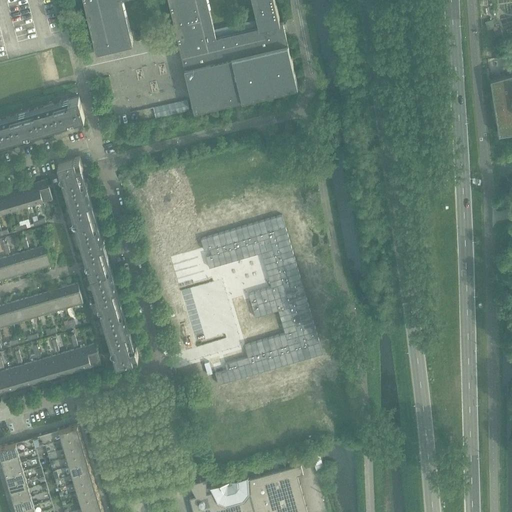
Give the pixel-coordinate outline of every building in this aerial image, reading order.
[(84,0),(97,51),(100,50),(133,42),(123,0),(168,0),(177,34),(182,55),(183,58),(184,64),(192,100),(195,110),(238,99),(298,85),(287,36),(283,21),(280,22),(274,0),(84,0)] [(492,20),(486,22),(488,29),(495,27),(492,20)] [(511,72),(506,74),(505,72),(491,78),(499,134),(511,131),(511,72)] [(79,96),(0,118),(0,141),(85,116),(79,96)] [(82,167),(83,167),(80,156),(58,163),(87,260),(88,266),(117,363),(139,357),(136,346),(135,347),(133,341),(130,341),(128,332),(130,332),(127,321),(125,322),(120,305),(122,304),(120,296),(117,297),(112,280),(115,279),(112,268),(109,269),(107,261),(102,246),(105,245),(102,235),(99,235),(94,218),(97,218),(94,209),(92,210),(87,193),(89,192),(86,182),(84,183),(81,174),(84,173),(82,167)] [(47,179),(38,181),(43,199),(50,198),(50,200),(53,199),(53,200),(54,199),(47,179)] [(37,204),(36,202),(43,199),(38,181),(29,184),(35,205),(37,204)] [(29,184),(19,187),(25,205),(31,203),(32,206),(35,205),(29,184)] [(19,187),(10,189),(16,210),(19,209),(18,207),(25,205),(19,187)] [(10,189),(1,192),(6,210),(13,208),(13,211),(16,210),(10,189)] [(282,216),(201,238),(204,250),(210,248),(211,254),(206,256),(209,267),(261,253),(271,287),(248,294),(255,317),(278,310),(285,334),(244,345),(248,356),(225,363),(226,369),(215,372),(218,383),(323,354),(282,216)] [(46,244),(37,247),(42,265),(48,264),(50,267),(52,266),(53,266),(46,244)] [(37,247),(28,250),(34,271),(36,270),(36,267),(42,265),(37,247)] [(28,250),(18,253),(24,271),(30,269),(31,272),(34,271),(28,250)] [(18,253),(9,255),(15,277),(18,276),(18,273),(24,271),(18,253)] [(9,255),(0,258),(5,276),(11,275),(13,277),(15,277),(9,255)] [(78,282),(69,285),(74,303),(80,301),(81,304),(83,303),(84,303),(78,282)] [(67,305),(74,303),(69,285),(59,288),(65,309),(68,308),(67,305)] [(59,288),(50,291),(55,309),(62,307),(62,309),(65,309),(59,288)] [(48,311),(55,309),(50,291),(41,293),(47,314),(49,313),(48,311)] [(41,293),(31,296),(37,314),(43,312),(44,315),(47,314),(41,293)] [(31,296),(22,299),(28,319),(30,319),(30,316),(37,314),(31,296)] [(22,299),(13,301),(18,320),(25,318),(25,320),(28,319),(22,299)] [(13,301),(3,304),(9,325),(12,324),(11,322),(18,320),(13,301)] [(3,304),(0,305),(0,325),(6,323),(7,326),(9,325),(3,304)] [(96,343),(86,345),(92,364),(97,362),(99,365),(101,364),(102,364),(101,361),(96,343)] [(86,345),(77,348),(83,369),(86,369),(85,365),(92,364),(86,345)] [(77,348),(68,351),(73,369),(79,367),(80,370),(83,369),(77,348)] [(67,374),(67,371),(73,369),(68,351),(58,354),(65,375),(67,374)] [(58,354),(49,356),(54,375),(60,373),(62,376),(65,375),(58,354)] [(49,356),(40,359),(46,380),(49,380),(48,376),(54,375),(49,356)] [(40,359),(30,362),(36,380),(42,378),(43,381),(46,380),(40,359)] [(30,385),(30,382),(36,380),(30,362),(21,365),(27,386),(30,385)] [(21,365),(12,367),(17,386),(23,384),(25,387),(27,386),(21,365)] [(11,387),(17,386),(12,367),(2,370),(9,391),(12,390),(11,387)] [(2,370),(0,370),(0,390),(5,389),(6,392),(9,391),(2,370)] [(78,423),(48,432),(51,442),(62,438),(63,438),(81,433),(78,423)] [(48,432),(30,437),(33,447),(51,442),(48,432)] [(81,433),(63,438),(65,447),(83,442),(81,433)] [(19,440),(0,445),(0,452),(1,456),(19,451),(22,450),(19,440)] [(83,442),(65,447),(68,455),(86,450),(83,442)] [(86,450),(68,455),(70,464),(88,458),(86,450)] [(19,451),(1,456),(4,465),(22,460),(19,451)] [(88,458),(70,464),(73,472),(91,467),(88,458)] [(22,460),(4,465),(6,473),(24,468),(22,460)] [(305,506),(302,496),(304,496),(304,495),(302,496),(299,486),(301,485),(301,484),(299,485),(296,475),(303,473),(301,464),(248,478),(248,477),(249,476),(249,475),(238,480),(238,479),(239,478),(239,477),(230,481),(229,481),(219,483),(219,484),(221,483),(221,484),(209,486),(210,487),(207,487),(206,479),(202,480),(198,481),(190,483),(190,484),(189,484),(192,489),(196,496),(189,497),(193,511),(306,511),(305,507),(307,507),(307,506),(305,506)] [(91,467),(73,472),(75,481),(93,475),(91,467)] [(24,468),(6,473),(9,482),(27,476),(24,468)] [(93,475),(75,481),(78,489),(96,484),(93,475)] [(27,476),(9,482),(11,490),(29,485),(27,476)] [(96,484),(78,489),(80,497),(98,492),(96,484)] [(29,485),(11,490),(14,499),(32,493),(29,485)] [(98,492),(80,497),(82,506),(101,501),(98,492)] [(32,493),(14,499),(16,507),(34,502),(32,493)] [(99,511),(104,511),(101,501),(82,506),(78,507),(78,508),(79,511),(99,511)] [(34,502),(16,507),(17,511),(30,511),(37,510),(34,502)]
